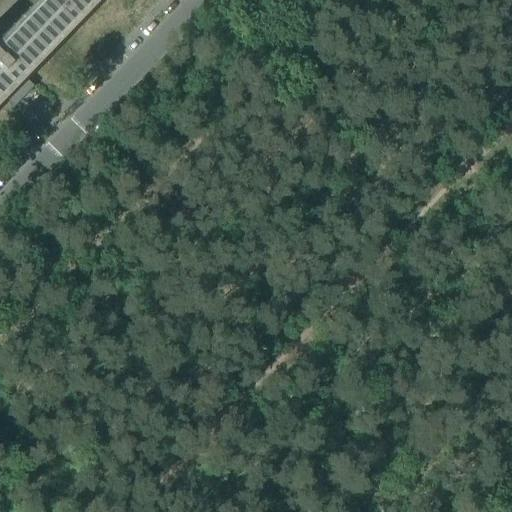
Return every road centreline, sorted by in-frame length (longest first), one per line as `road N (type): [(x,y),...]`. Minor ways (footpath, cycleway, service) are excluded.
road 1 (unknown): [(0,346),(331,0)]
road 2 (tertiary): [(0,193),(183,0)]
